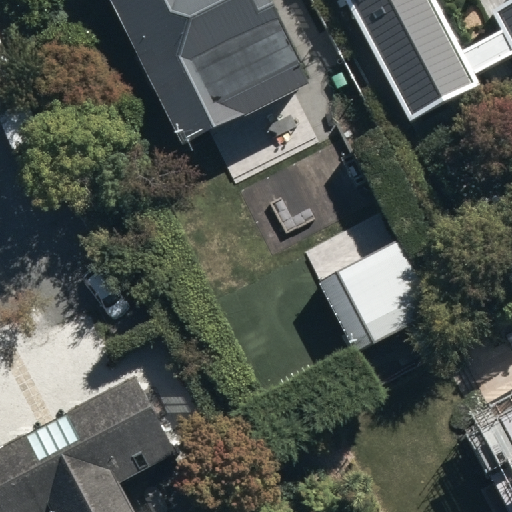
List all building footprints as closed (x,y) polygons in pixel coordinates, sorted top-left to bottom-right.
[(85,0),(94,20),(110,13),(176,160),(314,93),(273,11),(260,18),(250,0),(85,0)] [(345,0),(412,125),(481,88),(478,82),(511,63),(511,7),(489,19),(499,39),(465,57),(434,0),(345,0)] [(401,250),(322,289),(359,358),(436,320),(401,250)] [(75,325),(26,351),(46,388),(95,361),(75,325)] [(143,389),(0,461),(0,511),(130,511),(121,493),(181,462),(143,389)] [(511,410),(491,422),(511,460),(511,410)]
